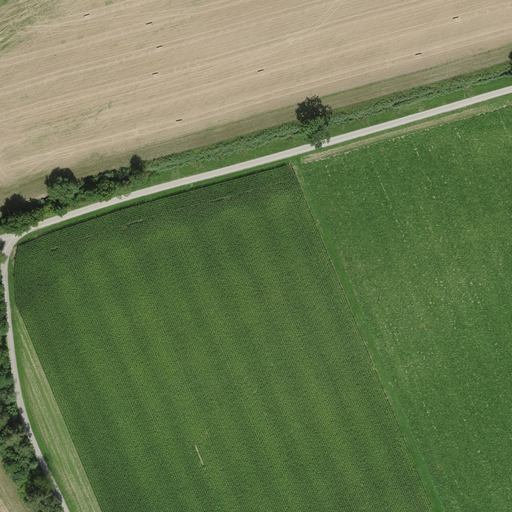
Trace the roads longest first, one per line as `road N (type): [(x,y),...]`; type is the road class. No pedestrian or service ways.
road 1 (track): [(511,89),(0,240)]
road 2 (track): [(9,238),(21,402),(66,511)]
